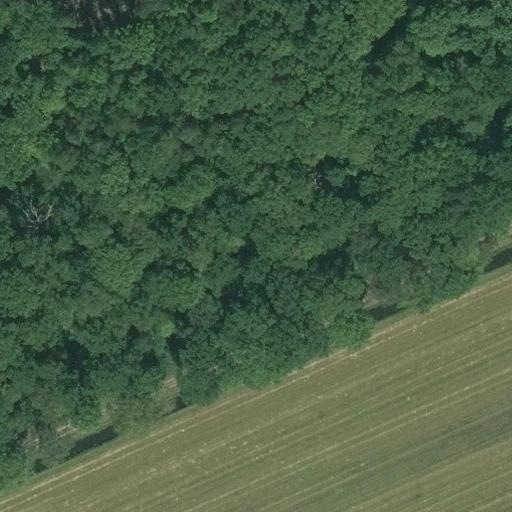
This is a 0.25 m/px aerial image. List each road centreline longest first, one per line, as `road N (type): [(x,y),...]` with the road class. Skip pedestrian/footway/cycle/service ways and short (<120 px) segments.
road 1 (track): [(0,463),(511,231)]
road 2 (track): [(0,194),(32,176),(48,141),(17,0)]
